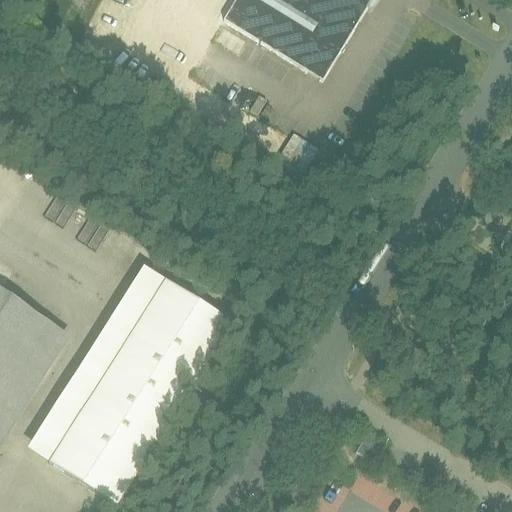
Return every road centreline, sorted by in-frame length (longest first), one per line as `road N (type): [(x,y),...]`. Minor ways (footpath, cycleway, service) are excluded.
road 1 (unclassified): [(511,48),(298,379)]
road 2 (unclassified): [(298,379),(511,506)]
road 3 (unclassified): [(298,379),(221,511)]
